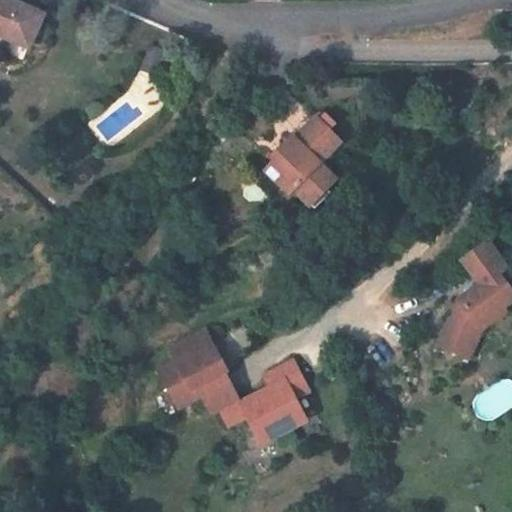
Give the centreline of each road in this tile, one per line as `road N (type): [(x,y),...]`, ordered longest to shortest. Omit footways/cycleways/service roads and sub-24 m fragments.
road 1 (unknown): [(511,158),(356,305),(296,344),(258,357)]
road 2 (residential): [(238,31),(293,47),(511,51)]
road 3 (residential): [(463,0),(307,15),(238,31)]
